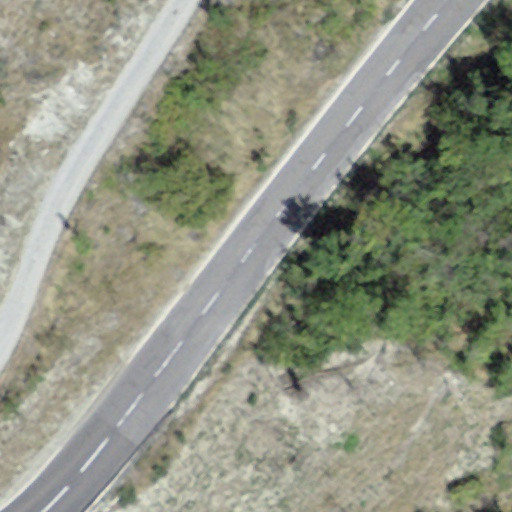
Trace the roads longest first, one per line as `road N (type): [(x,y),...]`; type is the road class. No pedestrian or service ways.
road 1 (secondary): [(452,0),(46,511)]
road 2 (track): [(0,342),(73,172),(183,0)]
